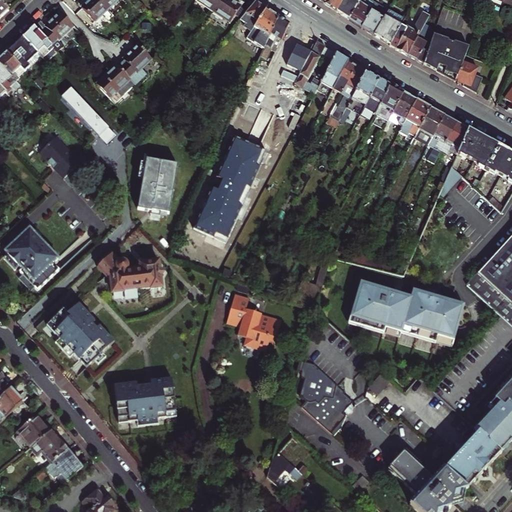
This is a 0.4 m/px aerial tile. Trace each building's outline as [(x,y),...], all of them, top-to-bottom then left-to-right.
[(108,11),(98,0),(92,0),(82,9),(95,23),(103,15),(109,22),(114,17),(108,11)] [(98,0),(108,11),(119,0),(98,0)] [(196,0),(213,11),(219,0),(196,0)] [(229,0),(219,0),(213,11),(229,22),(239,7),(229,0)] [(325,0),(323,4),(336,12),(342,0),(325,0)] [(342,0),(336,12),(348,20),(359,0),(342,0)] [(359,0),(348,20),(361,28),(368,15),(375,3),(371,0),(359,0)] [(511,0),(486,0),(486,1),(511,10),(511,0)] [(265,44),(277,17),(273,14),(255,2),(247,11),(239,20),(246,24),(244,26),(252,31),(248,37),(264,47),(265,44)] [(380,23),(373,36),(387,46),(389,46),(401,25),(403,21),(387,11),(380,23)] [(401,25),(389,46),(406,56),(425,22),(429,16),(422,12),(412,31),(401,25)] [(34,28),(52,48),(73,27),(61,14),(46,28),(41,22),(34,28)] [(361,28),(373,36),(380,23),(368,15),(361,28)] [(281,39),(289,24),(277,17),(265,44),(271,47),(277,37),(281,39)] [(425,22),(406,56),(422,65),(430,41),(423,37),(430,25),(425,22)] [(52,48),(34,28),(23,38),(38,54),(43,59),(53,49),(52,48)] [(430,41),(422,65),(435,70),(435,72),(455,83),(455,82),(462,63),(468,48),(433,33),(430,41)] [(23,38),(7,53),(25,73),(30,68),(27,65),(38,54),(23,38)] [(311,52),(318,57),(324,47),(316,42),(311,52)] [(118,69),(130,81),(152,61),(139,48),(123,62),(124,63),(118,69)] [(330,63),(335,54),(327,50),(323,59),(330,63)] [(318,57),(311,52),(295,83),(315,93),(315,92),(319,85),(320,82),(313,78),(312,81),(305,78),(318,57)] [(25,73),(7,53),(0,59),(0,65),(15,82),(25,73)] [(347,61),(335,54),(330,63),(320,82),(319,85),(331,92),(347,61)] [(356,67),(347,61),(331,92),(329,96),(332,97),(337,89),(343,92),(356,67)] [(476,69),(462,63),(455,82),(463,85),(462,87),(476,94),(482,79),(474,76),(476,69)] [(15,82),(0,65),(0,87),(6,93),(9,97),(20,87),(15,82)] [(365,72),(356,67),(343,92),(349,95),(345,104),(348,105),(365,72)] [(130,81),(118,69),(117,68),(98,86),(111,99),(130,81)] [(378,80),(365,72),(348,105),(346,109),(350,111),(355,101),(363,106),(368,98),(378,80)] [(369,122),(375,112),(389,86),(383,83),(378,80),(368,98),(375,102),(365,120),(369,122)] [(319,85),(315,92),(327,99),(329,96),(331,92),(319,85)] [(389,86),(375,112),(388,119),(402,93),(389,86)] [(61,96),(106,143),(115,134),(70,87),(61,96)] [(511,94),(507,92),(503,99),(510,103),(507,109),(511,112),(511,94)] [(402,93),(388,119),(402,127),(415,100),(402,93)] [(337,104),(327,99),(320,113),(329,118),(331,115),(336,106),(337,104)] [(429,108),(415,100),(402,127),(399,134),(407,138),(409,133),(416,136),(419,131),(429,108)] [(340,120),(345,111),(336,106),(331,115),(340,120)] [(443,116),(429,108),(419,131),(433,138),(433,137),(443,116)] [(438,160),(456,123),(443,116),(433,137),(440,141),(432,157),(438,160)] [(467,129),(456,123),(438,160),(444,163),(453,148),(459,151),(467,129)] [(467,129),(459,151),(455,161),(483,176),(499,147),(483,138),(467,129)] [(78,164),(54,138),(38,154),(62,179),(63,179),(72,188),(84,177),(75,167),(78,164)] [(266,153),(234,138),(192,229),(226,243),(266,153)] [(499,147),(483,176),(511,191),(511,154),(507,151),(499,147)] [(168,212),(177,163),(146,158),(145,162),(140,161),(137,176),(142,177),(137,208),(150,210),(150,214),(158,216),(160,211),(168,212)] [(437,189),(444,195),(461,178),(454,171),(437,189)] [(50,191),(43,184),(41,187),(47,194),(50,191)] [(58,258),(29,228),(4,251),(8,255),(3,259),(14,270),(18,266),(22,270),(19,272),(24,277),(20,280),(30,291),(33,287),(37,291),(58,270),(52,263),(58,258)] [(511,328),(511,239),(467,288),(511,328)] [(120,260),(117,263),(110,255),(96,267),(109,281),(111,293),(123,291),(122,290),(150,286),(150,287),(161,286),(160,275),(168,261),(158,262),(157,260),(138,263),(139,268),(125,270),(127,268),(128,267),(128,265),(128,263),(127,262),(126,260),(124,260),(122,260),(120,260)] [(320,265),(317,284),(323,285),(326,265),(320,265)] [(386,296),(362,287),(349,321),(384,335),(382,339),(397,345),(399,340),(399,341),(402,334),(435,347),(433,353),(448,359),(464,318),(440,309),(440,310),(430,306),(431,305),(414,299),(411,305),(396,299),(395,302),(385,298),(386,296)] [(225,324),(240,328),(243,329),(242,332),(242,333),(243,335),(245,338),(243,346),(265,352),(268,342),(274,343),(280,320),(260,315),(260,314),(245,310),(248,299),(233,295),(225,324)] [(113,341),(79,303),(67,313),(63,308),(46,324),(59,337),(55,341),(69,356),(73,353),(86,366),(94,359),(97,363),(105,356),(101,352),(113,341)] [(370,362),(314,311),(297,371),(300,372),(300,374),(300,376),(301,377),(301,379),(303,380),(299,395),(302,396),(302,398),(304,400),(305,402),(301,407),(329,433),(344,416),(341,414),(343,412),(349,405),(352,403),(343,394),(341,392),(350,382),(351,383),(370,362)] [(0,375),(0,400),(10,391),(1,382),(4,379),(0,375)] [(381,375),(368,389),(376,396),(389,382),(381,375)] [(114,384),(118,422),(136,420),(137,425),(157,423),(157,418),(176,415),(172,377),(114,384)] [(511,441),(511,385),(491,409),(493,411),(475,430),(477,432),(500,453),(501,454),(511,441)] [(10,391),(0,400),(0,425),(12,414),(23,404),(10,391)] [(12,414),(17,419),(27,409),(23,404),(12,414)] [(352,407),(349,405),(343,412),(345,414),(350,412),(352,407)] [(338,428),(344,416),(329,433),(332,435),(338,428)] [(49,434),(36,418),(18,432),(31,449),(35,445),(49,434)] [(67,451),(52,432),(49,434),(35,445),(31,449),(35,455),(40,451),(51,464),(67,451)] [(477,432),(464,447),(486,468),(500,453),(477,432)] [(466,490),(486,468),(464,447),(443,469),(466,490)] [(404,450),(395,460),(450,507),(450,504),(460,501),(463,491),(466,491),(466,490),(443,469),(442,468),(434,477),(404,450)] [(51,464),(45,470),(54,480),(57,478),(62,474),(68,481),(83,469),(67,451),(51,464)] [(267,479),(272,483),(285,470),(292,476),(296,471),(275,451),(267,479)] [(444,511),(446,509),(450,507),(395,460),(387,469),(416,496),(408,505),(416,511),(444,511)] [(42,472),(32,481),(36,486),(47,477),(42,472)] [(62,474),(57,478),(63,485),(68,481),(62,474)] [(351,487),(357,493),(367,482),(360,476),(351,487)] [(104,500),(97,492),(81,504),(84,508),(89,508),(91,506),(92,508),(92,510),(89,510),(87,511),(114,511),(112,509),(114,506),(107,498),(104,500)]
